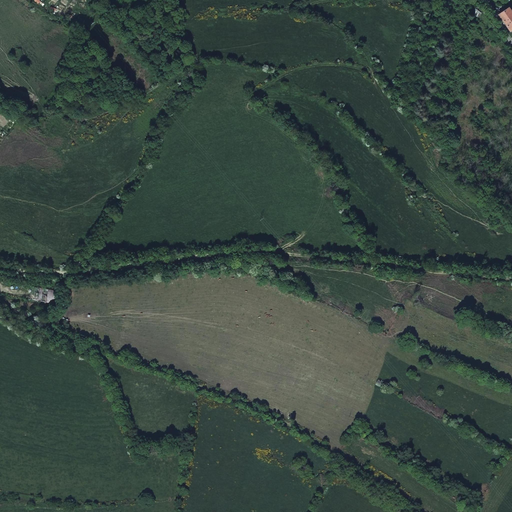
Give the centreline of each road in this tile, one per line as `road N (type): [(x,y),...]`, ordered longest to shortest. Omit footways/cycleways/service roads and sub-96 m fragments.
road 1 (track): [(0,267),(62,276),(250,249),(511,275)]
road 2 (track): [(0,301),(73,342),(313,433),(420,511)]
